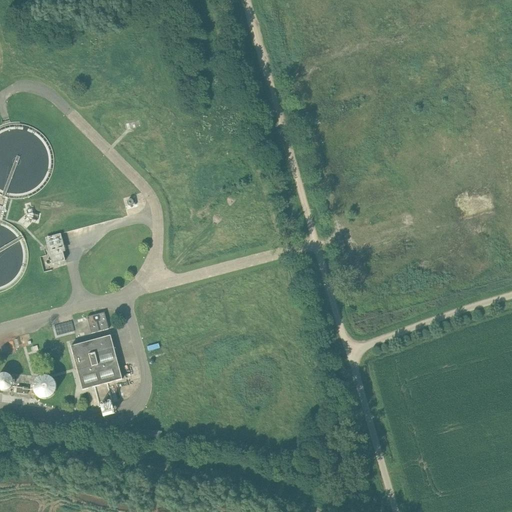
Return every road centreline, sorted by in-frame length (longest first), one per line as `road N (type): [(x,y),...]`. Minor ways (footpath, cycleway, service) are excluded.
road 1 (unclassified): [(346,345),(247,0)]
road 2 (unclassified): [(395,511),(346,345)]
road 3 (unclassified): [(346,345),(511,293)]
